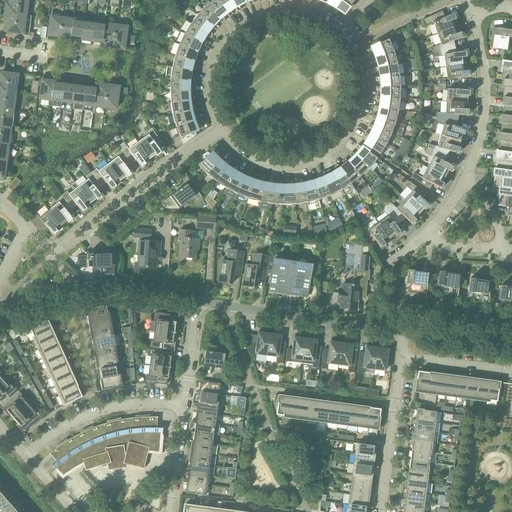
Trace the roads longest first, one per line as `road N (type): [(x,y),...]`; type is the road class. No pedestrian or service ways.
road 1 (residential): [(184,404),(197,301),(383,329)]
road 2 (residential): [(224,127),(254,153),(281,159),(331,141),(355,93),(351,65),(333,37)]
road 3 (residential): [(49,254),(224,127)]
road 4 (residential): [(333,37),(296,18),(242,30),(214,75),(224,127)]
road 5 (residential): [(24,455),(100,410),(184,404)]
road 6 (residential): [(380,511),(402,352)]
road 7 (residential): [(467,174),(486,97),(475,20)]
road 8 (residential): [(0,303),(76,286),(49,254)]
